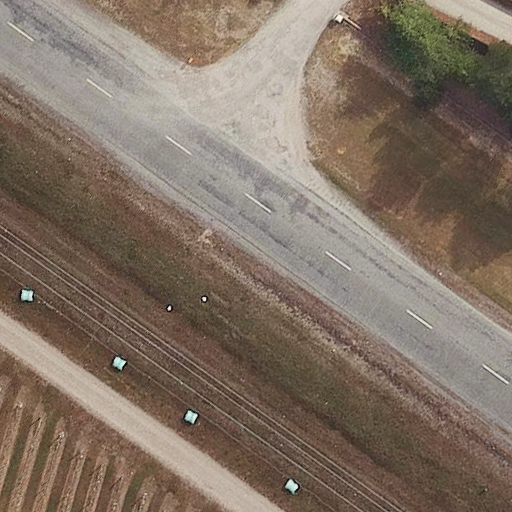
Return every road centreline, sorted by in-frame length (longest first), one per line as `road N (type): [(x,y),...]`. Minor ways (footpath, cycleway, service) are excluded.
road 1 (residential): [(0,16),(511,385)]
road 2 (track): [(271,511),(0,311)]
